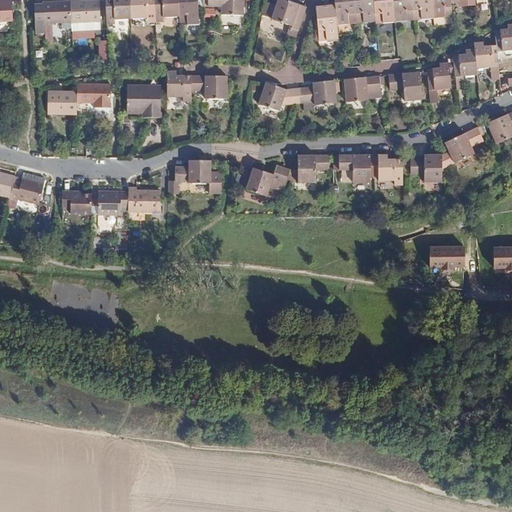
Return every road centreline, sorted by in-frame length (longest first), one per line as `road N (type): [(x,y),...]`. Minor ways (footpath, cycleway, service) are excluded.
road 1 (residential): [(511,98),(415,140),(257,153),(185,150),(124,170),(56,167),(0,153)]
road 2 (track): [(511,506),(381,473),(95,440),(0,419)]
road 3 (track): [(396,286),(302,271),(0,254)]
road 4 (residential): [(172,63),(289,78),(417,63)]
